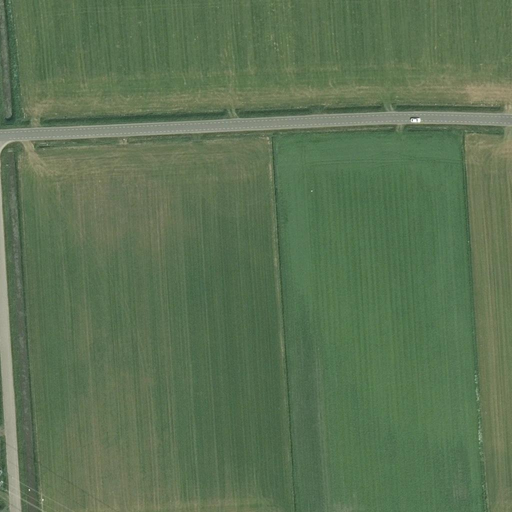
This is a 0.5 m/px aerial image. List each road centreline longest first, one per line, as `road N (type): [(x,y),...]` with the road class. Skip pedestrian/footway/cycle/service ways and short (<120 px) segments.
road 1 (tertiary): [(511,121),(411,117),(0,136)]
road 2 (unclassified): [(16,511),(0,258)]
